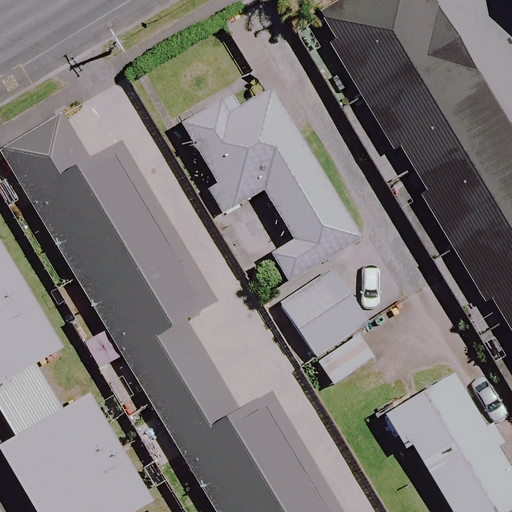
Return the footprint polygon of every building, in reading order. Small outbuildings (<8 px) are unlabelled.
[(511,144),(426,0),(340,0),(310,18),(511,355),(511,144)] [(511,0),(502,0),(511,16),(511,0)] [(337,269),(362,253),(268,97),(185,147),(227,217),(260,197),(290,247),(267,261),(289,298),(337,269)] [(338,511),(273,403),(241,422),(186,331),(218,312),(117,143),(84,162),(60,121),(0,157),(0,165),(21,200),(123,369),(177,460),(208,511),(338,511)] [(149,511),(153,510),(88,399),(59,416),(32,370),(59,354),(0,253),(0,426),(10,444),(0,450),(0,461),(29,511),(149,511)] [(370,324),(337,269),(289,298),(277,305),(329,390),(374,363),(355,333),(370,324)] [(511,511),(511,471),(508,473),(450,380),(387,419),(444,511),(511,511)]
